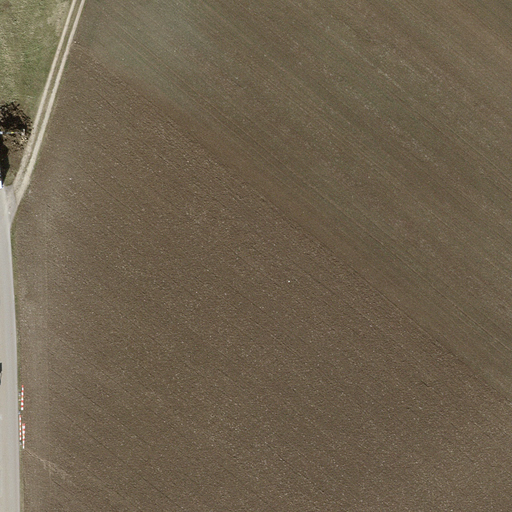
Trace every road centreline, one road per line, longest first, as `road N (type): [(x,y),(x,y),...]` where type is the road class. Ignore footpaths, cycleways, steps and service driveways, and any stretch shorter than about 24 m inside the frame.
road 1 (tertiary): [(7,511),(0,272)]
road 2 (track): [(0,213),(26,176),(81,0)]
